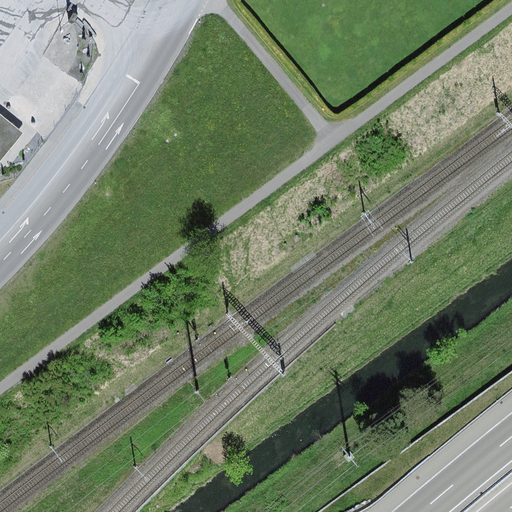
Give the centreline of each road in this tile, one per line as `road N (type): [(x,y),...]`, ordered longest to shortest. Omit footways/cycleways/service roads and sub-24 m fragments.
road 1 (primary): [(0,240),(93,137),(182,0)]
road 2 (track): [(333,139),(213,0)]
